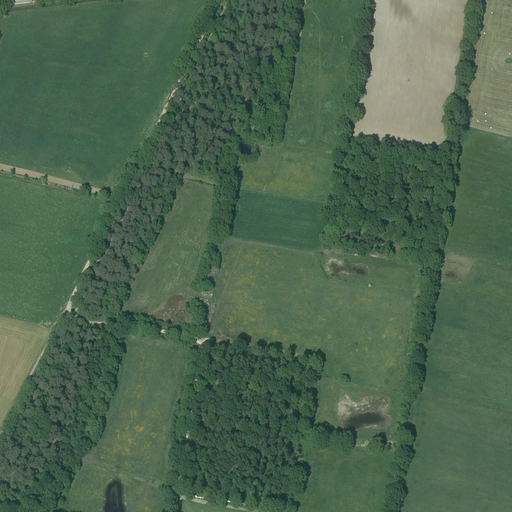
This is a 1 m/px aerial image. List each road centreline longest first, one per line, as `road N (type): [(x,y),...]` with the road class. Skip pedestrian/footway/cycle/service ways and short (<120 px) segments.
road 1 (track): [(70,315),(88,261),(219,0)]
road 2 (track): [(199,343),(307,359),(296,441)]
road 3 (track): [(174,511),(199,343)]
road 4 (track): [(199,343),(70,315)]
